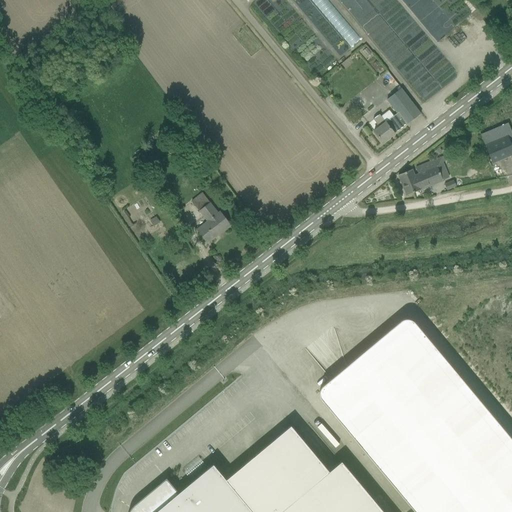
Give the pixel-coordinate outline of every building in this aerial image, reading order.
[(387,100),(398,114),(400,117),(406,125),(421,114),(401,89),(387,100)] [(406,125),(400,117),(398,114),(386,123),(379,114),(373,119),(379,127),(373,132),(382,143),(394,134),(406,125)] [(176,130),(173,126),(164,132),(166,136),(176,130)] [(485,146),(492,163),(511,154),(511,148),(507,137),(485,146)] [(455,139),(449,140),(447,145),(451,148),(456,146),(455,139)] [(194,151),(191,147),(185,151),(187,155),(194,151)] [(442,180),(450,177),(443,163),(446,161),(443,156),(441,157),(416,168),(418,174),(414,176),(412,170),(398,175),(407,196),(420,190),(442,180)] [(446,190),(456,187),(454,181),(444,185),(446,190)] [(230,225),(219,212),(218,213),(202,193),(191,201),(206,222),(196,229),(207,242),(218,233),(219,235),(230,225)] [(154,227),(159,224),(155,218),(150,221),(154,227)] [(511,511),(511,440),(510,438),(414,323),(411,321),(408,320),(404,320),(400,322),(323,387),(320,390),(319,394),(319,397),(321,401),(414,511),(511,511)] [(382,511),(341,462),(329,472),(290,426),(226,480),(213,465),(188,485),(179,494),(166,479),(135,504),(134,506),(132,507),(131,508),(130,510),(129,511),(128,511),(382,511)]
